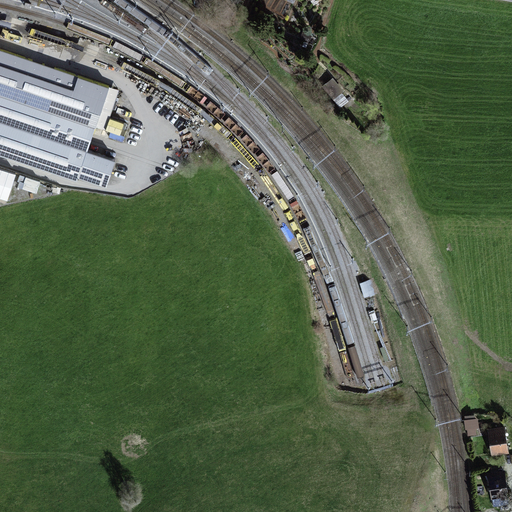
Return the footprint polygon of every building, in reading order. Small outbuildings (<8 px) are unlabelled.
[(223,22),(234,12),(224,1),(213,11),(223,22)] [(109,86),(0,48),(0,152),(77,178),(79,175),(94,180),(95,177),(107,181),(115,158),(87,149),(89,142),(109,86)] [(0,197),(13,202),(22,175),(0,167),(0,197)] [(465,419),(469,429),(479,425),(476,415),(465,419)] [(511,445),(509,426),(489,429),(493,455),(511,452),(511,445)] [(511,489),(509,471),(491,474),(495,500),(511,497),(511,489)]
